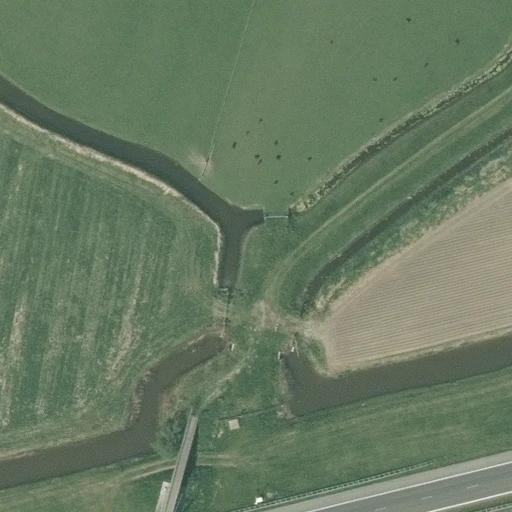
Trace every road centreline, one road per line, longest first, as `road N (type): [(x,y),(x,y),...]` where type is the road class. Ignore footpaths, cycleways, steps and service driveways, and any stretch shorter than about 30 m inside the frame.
road 1 (track): [(511,94),(298,256),(272,297),(248,383)]
road 2 (motorway): [(511,478),(376,511)]
